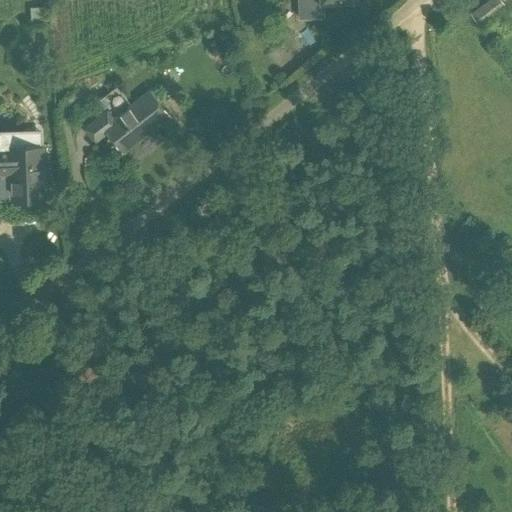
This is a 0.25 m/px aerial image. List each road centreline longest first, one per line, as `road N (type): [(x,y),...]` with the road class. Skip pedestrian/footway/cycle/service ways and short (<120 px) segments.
road 1 (unclassified): [(0,336),(418,0)]
road 2 (track): [(413,0),(441,511)]
